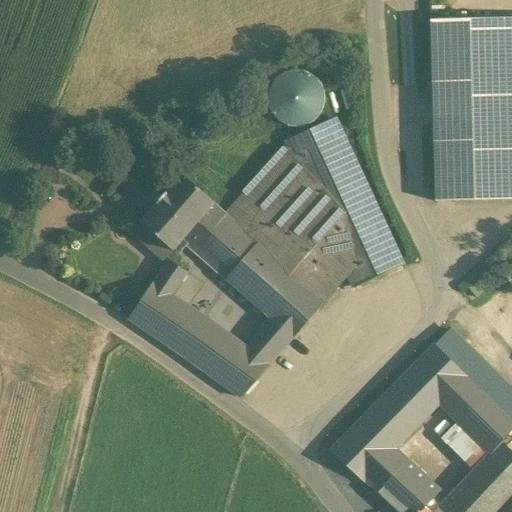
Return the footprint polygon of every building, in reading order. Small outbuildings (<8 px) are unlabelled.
[(294,26),(298,35),(348,14),(344,5),(294,26)] [(511,18),(431,21),(436,201),(511,199),(511,18)] [(273,112),(278,119),(286,124),(294,126),(303,126),(312,122),(318,117),(323,109),(325,101),(325,92),(322,83),(316,77),(308,72),(300,70),(291,70),(283,73),(276,79),(271,87),(269,95),(269,104),(273,112)] [(245,98),(215,109),(220,124),(251,113),(245,98)] [(402,266),(334,119),(283,143),(285,147),(345,211),(357,266),(349,274),(355,288),(402,266)] [(345,211),(285,147),(226,214),(325,301),(349,274),(357,266),(345,211)] [(183,176),(142,224),(173,252),(178,246),(183,250),(187,246),(182,242),(215,204),(183,176)] [(226,214),(215,204),(182,242),(187,246),(234,287),(233,287),(271,320),(267,325),(289,343),(325,301),(226,214)] [(165,261),(173,252),(142,224),(134,234),(165,261)] [(169,263),(131,320),(148,332),(172,298),(185,279),(188,276),(169,263)] [(233,341),(172,298),(148,332),(198,367),(211,377),(241,398),(280,353),(258,335),(256,338),(246,351),(233,341)] [(267,325),(258,335),(280,353),(289,343),(267,325)] [(434,347),(511,423),(511,386),(452,328),(434,347)] [(246,351),(256,338),(243,329),(233,341),(246,351)] [(511,423),(434,347),(408,374),(331,452),(362,482),(363,481),(394,449),(424,419),(438,405),(489,454),(500,442),(500,443),(511,430),(511,423)] [(438,405),(424,419),(475,469),(489,454),(438,405)] [(511,430),(500,443),(511,453),(511,430)] [(475,469),(447,497),(462,511),(511,511),(511,453),(500,443),(500,442),(489,454),(475,469)] [(376,492),(405,459),(394,449),(363,481),(376,492)] [(405,459),(376,492),(386,501),(416,469),(405,459)] [(416,469),(386,501),(397,511),(417,511),(423,506),(438,489),(416,469)] [(438,489),(423,506),(429,511),(433,511),(447,497),(438,489)] [(462,511),(447,497),(433,511),(429,511),(423,506),(417,511),(462,511)]
